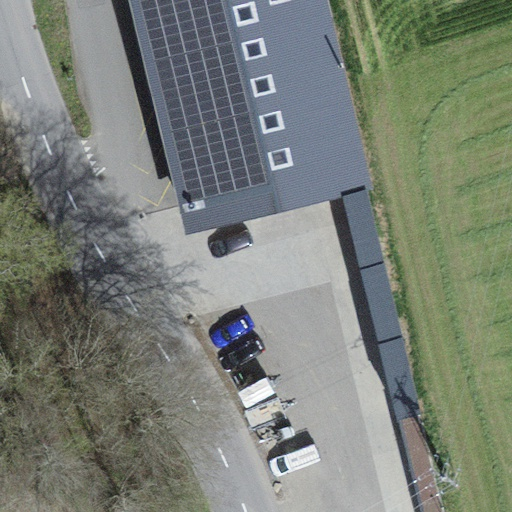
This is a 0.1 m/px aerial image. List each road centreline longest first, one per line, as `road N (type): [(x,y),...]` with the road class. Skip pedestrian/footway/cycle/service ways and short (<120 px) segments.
road 1 (tertiary): [(74,204),(245,511)]
road 2 (residential): [(89,0),(115,120),(109,167),(74,204)]
road 3 (tertiary): [(0,4),(74,204)]
